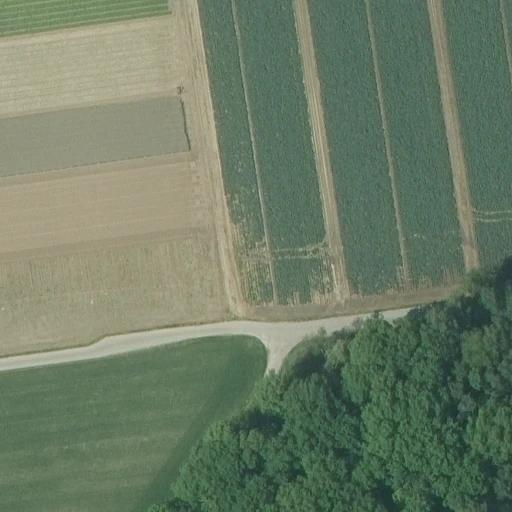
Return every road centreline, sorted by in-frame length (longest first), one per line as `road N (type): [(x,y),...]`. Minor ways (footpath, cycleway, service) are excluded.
road 1 (track): [(283,336),(231,329),(0,361)]
road 2 (track): [(511,305),(283,336)]
road 3 (track): [(174,511),(274,367),(283,336)]
